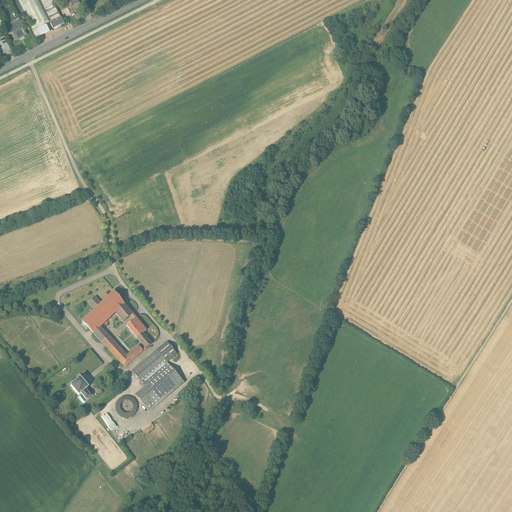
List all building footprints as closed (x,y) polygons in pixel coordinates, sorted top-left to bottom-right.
[(9,0),(18,17),(25,13),(33,30),(37,28),(38,29),(34,31),(37,38),(49,32),(46,25),(44,26),(44,25),(49,22),(53,30),(64,24),(52,0),(9,0)] [(79,3),(77,0),(70,0),(72,2),(73,1),(75,5),(71,7),(67,9),(71,16),(74,15),(75,16),(75,15),(74,14),(79,11),(80,12),(83,10),(79,3)] [(10,34),(11,33),(15,41),(18,39),(19,40),(24,37),(24,36),(27,35),(19,19),(16,21),(18,25),(8,30),(10,34)] [(93,333),(100,327),(115,312),(124,304),(114,292),(101,303),(95,297),(88,303),(94,310),(82,322),(93,333)] [(124,304),(115,312),(124,322),(130,317),(133,314),(124,304)] [(146,331),(136,318),(133,320),(126,326),(146,349),(152,345),(143,333),(146,331)] [(93,333),(105,346),(112,340),(109,337),(100,327),(93,333)] [(112,340),(105,346),(125,367),(143,352),(139,346),(127,356),(112,340)] [(184,383),(167,362),(177,354),(167,342),(132,371),(145,387),(135,395),(149,412),(184,383)] [(81,393),(86,400),(91,396),(86,390),(88,388),(80,378),(77,380),(76,379),(72,382),(73,384),(71,386),(79,396),(81,393)] [(122,398),(119,400),(117,402),(116,405),(115,408),(116,412),(118,415),(120,417),(123,418),(127,419),(130,418),(133,416),(135,414),(136,411),(137,408),(136,404),(134,401),(132,399),(129,398),(126,397),(122,398)]
